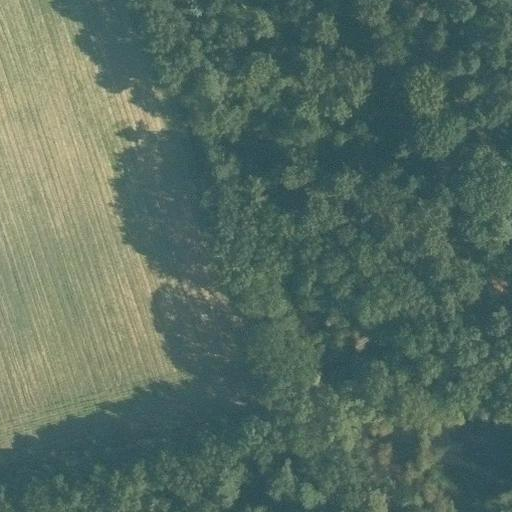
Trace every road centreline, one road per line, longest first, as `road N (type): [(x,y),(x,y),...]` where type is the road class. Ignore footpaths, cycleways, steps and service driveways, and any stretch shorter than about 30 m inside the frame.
road 1 (track): [(511,347),(0,505)]
road 2 (track): [(511,217),(383,0)]
